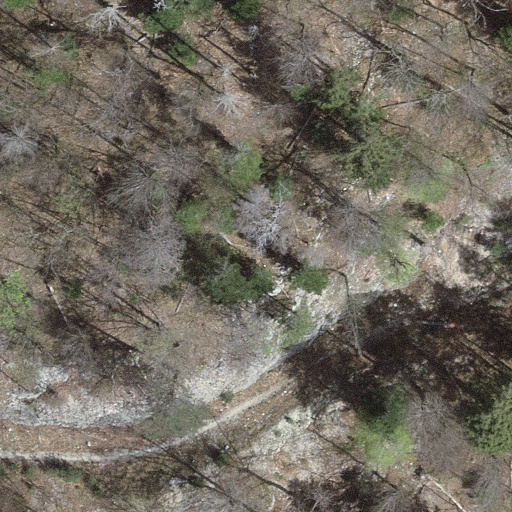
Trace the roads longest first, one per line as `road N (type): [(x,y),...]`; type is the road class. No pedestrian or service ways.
road 1 (track): [(223,425),(406,326),(511,294)]
road 2 (track): [(0,446),(73,455),(223,425)]
